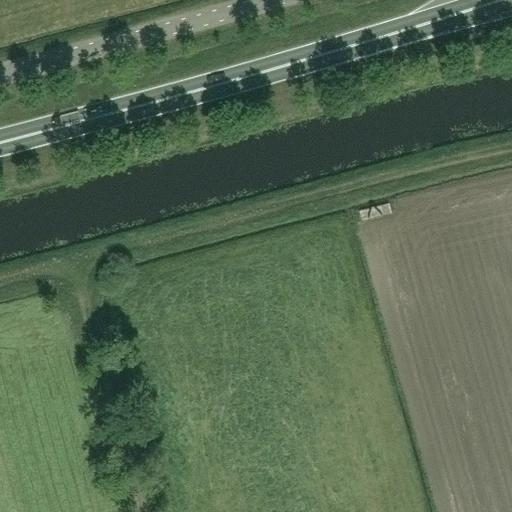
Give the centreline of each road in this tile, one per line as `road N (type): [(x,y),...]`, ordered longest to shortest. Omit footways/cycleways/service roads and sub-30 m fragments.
road 1 (trunk): [(0,141),(509,0)]
road 2 (unclassified): [(0,75),(263,0)]
road 3 (track): [(71,260),(144,511)]
